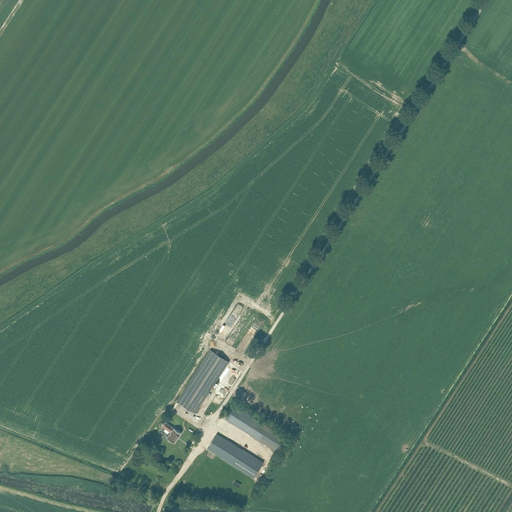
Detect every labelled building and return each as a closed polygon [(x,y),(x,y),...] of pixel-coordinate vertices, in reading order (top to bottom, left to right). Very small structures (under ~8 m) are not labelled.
[(195,413),(229,362),(210,350),(177,401),(195,413)] [(260,422),(239,408),(235,405),(226,419),(230,422),(251,435),(277,451),(286,438),(260,422)] [(174,443),(181,433),(166,423),(163,427),(170,432),(167,437),(174,443)] [(254,478),(263,463),(217,434),(207,449),(254,478)] [(238,488),(241,484),(235,480),(232,484),(238,488)]
